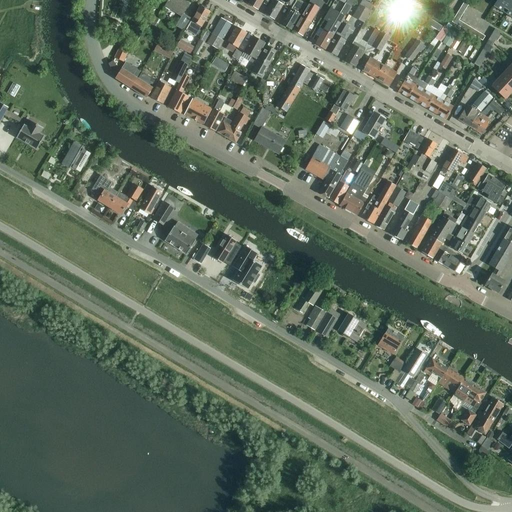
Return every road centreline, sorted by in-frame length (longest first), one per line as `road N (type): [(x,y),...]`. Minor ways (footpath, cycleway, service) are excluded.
road 1 (residential): [(511,505),(472,487),(392,397),(0,164)]
road 2 (unclassified): [(462,283),(127,103),(97,62),(92,0)]
road 3 (unclassified): [(0,225),(348,434)]
road 4 (residential): [(499,163),(221,0)]
road 5 (unclassified): [(511,508),(459,501),(348,434)]
